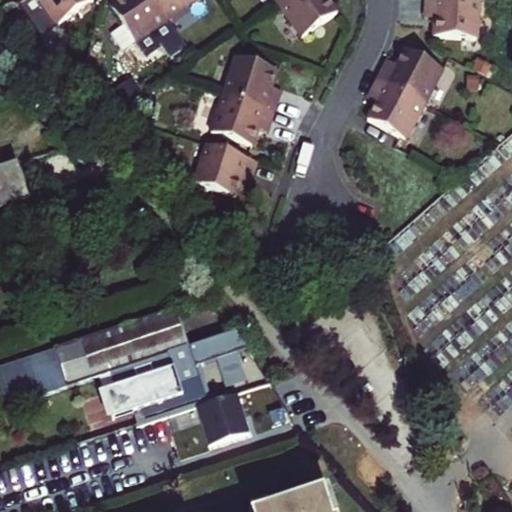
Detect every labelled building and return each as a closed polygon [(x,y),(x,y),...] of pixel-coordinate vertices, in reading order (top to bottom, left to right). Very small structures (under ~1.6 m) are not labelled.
[(27,0),(21,4),(19,6),(42,40),(58,28),(58,27),(79,12),(88,6),(93,2),(91,0),(27,0)] [(170,62),(187,50),(168,23),(152,0),(123,0),(111,9),(124,28),(111,37),(123,53),(135,44),(146,60),(162,49),(170,62)] [(152,0),(168,23),(201,0),(200,0),(152,0)] [(289,0),(279,7),(302,40),(338,15),(333,7),(328,0),(327,0),(289,0)] [(478,42),(480,2),(453,0),(424,0),(425,5),(424,12),(435,13),(435,21),(433,39),(478,42)] [(88,6),(79,12),(82,16),(91,11),(88,6)] [(435,13),(424,12),(424,21),(435,21),(435,13)] [(383,70),(376,81),(424,107),(443,72),(404,52),(400,60),(396,67),(392,75),(383,70)] [(235,60),(223,97),(275,114),(277,108),(279,101),(269,98),(272,90),(277,73),(235,60)] [(396,67),(386,62),(383,70),(392,75),(396,67)] [(479,63),(474,74),(488,80),(493,69),(479,63)] [(467,79),(467,94),(479,94),(479,79),(467,79)] [(126,107),(143,95),(133,80),(116,92),(126,107)] [(406,142),(424,107),(376,81),(370,94),(379,99),(375,106),(371,114),(367,121),(406,142)] [(279,101),(282,93),(272,90),(269,98),(279,101)] [(379,99),(370,94),(366,101),(375,106),(379,99)] [(261,124),(271,127),(275,114),(223,97),(211,134),(252,148),(255,140),(258,132),(261,124)] [(258,132),(268,135),(271,127),(261,124),(258,132)] [(450,124),(443,137),(455,143),(461,130),(450,124)] [(259,164),(207,147),(194,185),(236,199),(242,182),(244,175),(255,178),(257,171),(259,164)] [(17,164),(0,169),(0,213),(31,203),(17,164)] [(252,186),(255,178),(244,175),(242,182),(252,186)] [(188,349),(176,311),(0,370),(0,410),(110,375),(188,349)] [(249,352),(237,333),(188,349),(110,375),(115,390),(98,396),(107,424),(133,415),(137,430),(196,411),(212,406),(200,368),(217,362),(237,356),(249,352)] [(237,356),(217,362),(228,395),(248,389),(237,356)] [(212,406),(196,411),(208,449),(249,436),(237,398),(212,406)] [(328,511),(323,495),(272,511),(328,511)]
